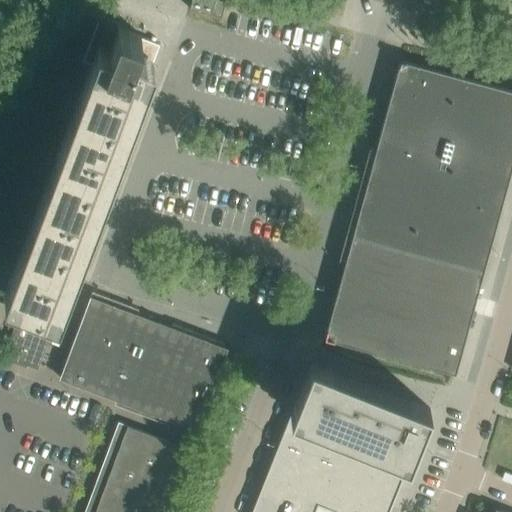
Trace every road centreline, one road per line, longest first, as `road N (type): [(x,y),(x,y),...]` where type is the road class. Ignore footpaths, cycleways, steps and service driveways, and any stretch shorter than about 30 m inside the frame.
road 1 (residential): [(219,511),(315,267),(384,0)]
road 2 (residential): [(462,475),(511,297)]
